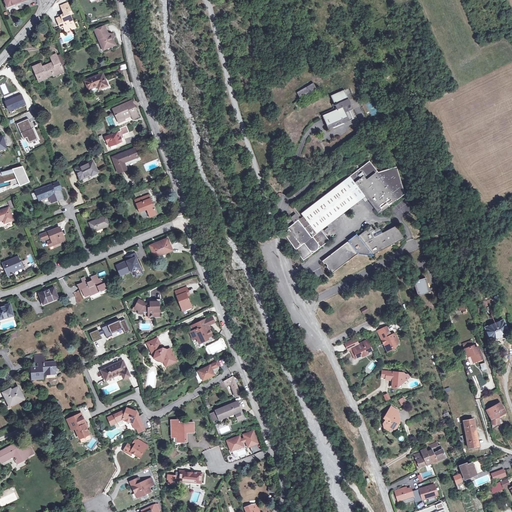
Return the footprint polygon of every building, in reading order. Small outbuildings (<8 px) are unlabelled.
[(70,25),(74,24),(70,15),(72,14),(69,7),(63,10),(65,14),(61,16),(62,16),(57,18),(60,27),(63,25),(66,32),(71,29),(70,25)] [(95,30),(102,48),(109,45),(110,47),(115,45),(112,40),(110,34),(108,35),(105,26),(95,30)] [(61,66),(57,56),(56,54),(50,57),(52,63),(46,65),(46,66),(42,68),(40,64),(33,67),(39,82),(47,79),(46,78),(57,74),(56,71),(62,68),(61,66)] [(57,56),(61,66),(65,64),(61,54),(57,56)] [(89,89),(97,86),(99,89),(107,86),(103,74),(85,81),(89,89)] [(297,92),(300,99),(317,89),(313,83),(297,92)] [(331,96),(334,103),(337,110),(323,116),(328,129),(333,126),(333,127),(343,123),(353,119),(349,109),(352,108),(344,90),(331,96)] [(9,111),(25,104),(21,95),(5,102),(9,111)] [(114,109),(118,120),(124,117),(131,114),(133,119),(138,117),(132,101),(114,109)] [(25,104),(9,111),(10,114),(15,112),(15,110),(26,106),(25,104)] [(34,130),(32,131),(30,126),(31,125),(28,118),(16,124),(23,139),(27,138),(29,143),(38,139),(34,130)] [(121,131),(105,137),(109,147),(122,142),(121,139),(124,138),(123,135),(129,133),(126,126),(120,129),(121,131)] [(118,173),(127,170),(124,163),(138,157),(134,149),(112,158),(118,173)] [(301,214),(303,216),(300,219),(296,213),(290,218),(294,223),(288,228),(289,229),(284,233),(286,237),(282,240),(287,247),(292,244),(295,250),(296,251),(303,260),(329,240),(321,230),(328,225),(365,196),(367,199),(375,209),(378,213),(379,213),(379,214),(380,214),(405,194),(397,167),(378,172),(369,161),(301,214)] [(80,179),(90,174),(91,175),(98,172),(93,162),(76,170),(80,179)] [(22,167),(1,172),(2,176),(0,176),(0,184),(4,183),(4,182),(16,179),(19,185),(28,181),(22,167)] [(54,186),(52,187),(55,195),(49,197),(51,202),(62,198),(60,190),(59,189),(61,188),(58,182),(53,184),(54,186)] [(49,197),(55,195),(52,187),(51,185),(36,190),(39,200),(49,197)] [(139,212),(146,209),(149,217),(157,214),(149,195),(135,201),(139,212)] [(0,229),(4,228),(5,231),(14,227),(11,221),(13,220),(9,208),(0,211),(0,229)] [(93,232),(109,225),(105,216),(89,223),(93,232)] [(378,236),(374,231),(371,226),(358,236),(357,234),(348,241),(348,242),(322,261),(324,264),(325,264),(327,266),(326,267),(332,273),(357,254),(357,253),(359,255),(373,256),(371,254),(372,254),(373,255),(403,239),(396,225),(381,233),(378,236)] [(50,237),(51,240),(52,242),(53,245),(57,244),(65,241),(59,227),(40,235),(42,240),(50,237)] [(172,251),(167,239),(150,246),(155,258),(172,251)] [(130,260),(128,261),(116,266),(121,276),(135,270),(138,276),(141,274),(141,273),(141,271),(140,269),(139,269),(139,267),(136,258),(137,257),(136,253),(128,256),(130,260)] [(2,263),(7,277),(12,275),(11,272),(23,267),(18,257),(2,263)] [(102,289),(106,287),(103,283),(100,279),(99,279),(97,276),(93,278),(94,280),(87,282),(85,278),(81,279),(83,284),(78,286),(80,291),(81,290),(84,296),(89,294),(89,295),(95,292),(95,293),(99,291),(100,293),(103,291),(102,289)] [(414,282),(418,296),(430,292),(428,283),(426,278),(414,282)] [(182,308),(191,305),(186,293),(188,292),(186,287),(175,291),(182,308)] [(58,298),(54,288),(39,294),(44,304),(58,298)] [(150,313),(150,317),(159,317),(159,303),(150,303),(150,304),(144,304),(144,302),(139,300),(134,308),(140,311),(144,311),(144,310),(148,311),(148,313),(150,313)] [(344,304),(342,305),(340,307),(339,310),(338,312),(338,315),(339,318),(341,320),(343,322),(346,323),(349,323),(351,323),(354,321),(356,320),(358,317),(358,315),(358,312),(358,309),(357,307),(355,305),(352,304),(350,303),(347,303),(344,304)] [(0,319),(13,316),(9,305),(0,307),(0,319)] [(212,316),(206,319),(208,324),(214,321),(212,316)] [(111,334),(123,329),(125,333),(130,331),(125,319),(120,321),(119,320),(102,328),(103,331),(105,330),(106,333),(105,333),(107,338),(112,336),(111,334)] [(202,340),(203,342),(208,339),(207,338),(212,336),(209,329),(207,330),(206,327),(209,325),(208,324),(206,319),(192,325),(194,330),(190,332),(193,339),(196,337),(198,342),(202,340)] [(485,327),(490,341),(509,333),(503,320),(485,327)] [(387,327),(377,332),(387,352),(390,350),(398,341),(396,337),(395,338),(394,334),(391,335),(387,327)] [(98,329),(90,333),(93,342),(102,338),(100,335),(99,333),(98,329)] [(345,344),(348,350),(352,348),(353,350),(351,351),(353,355),(355,354),(357,358),(362,355),(363,356),(367,354),(368,352),(372,351),(367,340),(359,344),(356,338),(345,344)] [(154,360),(163,363),(164,362),(166,368),(177,362),(170,349),(167,350),(163,349),(157,339),(150,343),(153,349),(150,350),(152,355),(149,356),(152,362),(153,363),(154,360)] [(474,348),(473,346),(464,350),(467,357),(470,356),(472,355),(475,362),(482,359),(481,355),(478,347),(477,346),(474,348)] [(32,377),(37,377),(37,379),(43,378),(42,372),(45,372),(45,374),(56,374),(55,362),(45,363),(44,355),(35,356),(35,362),(37,363),(39,363),(39,367),(32,368),(32,377)] [(123,360),(117,363),(119,367),(124,364),(127,370),(123,360)] [(198,371),(203,380),(214,375),(212,369),(218,366),(217,362),(198,371)] [(119,367),(117,363),(101,370),(105,380),(121,373),(123,379),(130,376),(127,370),(124,364),(119,367)] [(393,372),(387,372),(386,377),(386,380),(393,380),(392,387),(397,388),(402,384),(408,379),(404,374),(404,373),(393,372)] [(233,376),(220,384),(221,386),(222,389),(231,384),(235,397),(240,395),(233,376)] [(3,393),(8,403),(13,401),(14,404),(24,399),(18,387),(9,392),(8,390),(3,393)] [(216,411),(219,419),(220,420),(235,413),(238,421),(244,419),(241,411),(237,401),(216,410),(216,411)] [(500,403),(486,410),(492,420),(492,424),(498,424),(498,417),(498,416),(499,416),(505,412),(500,403)] [(387,426),(385,428),(389,430),(392,430),(395,426),(396,426),(399,421),(393,417),(397,411),(390,407),(383,418),(386,420),(383,424),(387,426)] [(126,410),(114,415),(117,422),(122,420),(125,421),(129,423),(132,424),(136,413),(126,409),(126,410)] [(219,419),(216,411),(209,414),(213,422),(219,419)] [(81,413),(66,420),(71,431),(75,429),(79,439),(89,435),(84,425),(86,424),(81,413)] [(132,424),(134,429),(142,426),(136,413),(132,424)] [(114,415),(108,418),(111,425),(117,422),(114,415)] [(498,424),(492,424),(492,429),(498,426),(503,423),(499,416),(498,416),(498,417),(498,424)] [(466,435),(476,433),(473,420),(466,421),(463,422),(464,426),(466,435)] [(179,426),(179,424),(179,421),(172,421),(172,437),(179,437),(179,442),(186,442),(186,433),(194,432),(194,423),(186,423),(186,424),(181,424),(181,426),(179,426)] [(239,436),(227,441),(231,451),(243,446),(242,443),(245,441),(247,445),(252,443),(253,445),(258,443),(253,431),(243,435),(244,438),(241,439),(239,436)] [(476,433),(466,435),(467,444),(468,448),(472,447),(478,446),(476,433)] [(19,447),(21,446),(18,441),(0,450),(0,461),(1,463),(14,456),(18,463),(27,459),(26,458),(34,453),(30,445),(22,449),(20,450),(19,447)] [(124,451),(127,452),(130,452),(132,452),(140,457),(145,448),(136,443),(135,445),(133,443),(131,446),(128,444),(124,451)] [(431,448),(432,450),(429,451),(429,450),(426,451),(426,449),(420,451),(421,453),(413,455),(415,459),(416,460),(418,468),(431,463),(436,461),(444,457),(442,449),(440,445),(431,448)] [(459,465),(463,475),(464,475),(465,479),(476,474),(474,470),(472,462),(467,464),(466,463),(459,465)] [(201,474),(180,471),(179,479),(175,479),(175,476),(168,475),(167,480),(169,480),(168,484),(177,485),(177,480),(179,481),(200,483),(201,474)] [(455,484),(461,482),(458,475),(453,477),(455,484)] [(139,479),(130,482),(135,493),(138,492),(140,497),(151,492),(149,488),(151,487),(149,480),(141,484),(139,479)] [(506,479),(500,481),(501,485),(503,487),(509,485),(506,479)] [(503,488),(503,487),(501,485),(500,481),(493,485),(495,488),(491,489),(492,493),(503,488)] [(399,490),(395,491),(398,501),(402,500),(404,504),(410,502),(409,498),(413,497),(414,499),(422,497),(423,500),(438,495),(435,485),(424,488),(425,489),(420,491),(420,489),(412,491),(411,488),(407,489),(407,486),(401,488),(401,489),(401,491),(399,491),(399,490)]
